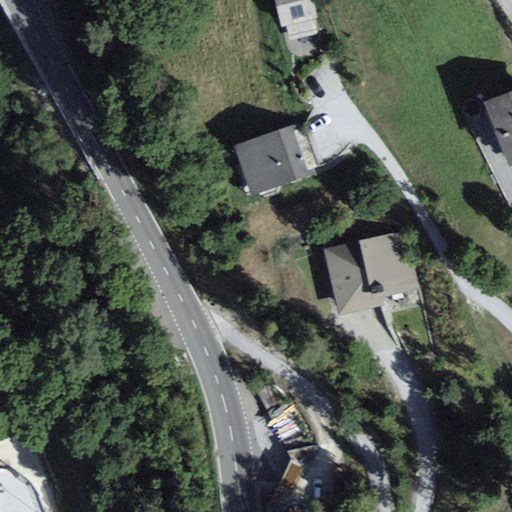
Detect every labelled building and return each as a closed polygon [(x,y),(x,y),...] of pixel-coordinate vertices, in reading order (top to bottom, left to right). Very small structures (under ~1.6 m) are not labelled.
[(314,0),(277,0),(287,39),(322,31),(314,0)] [(511,97),(496,103),(511,144),(511,97)] [(304,130),(239,149),(255,201),(321,180),(304,130)] [(422,301),(404,234),(332,253),(350,320),(422,301)] [(339,511),(352,483),(298,460),(275,511),(277,511),(339,511)]
